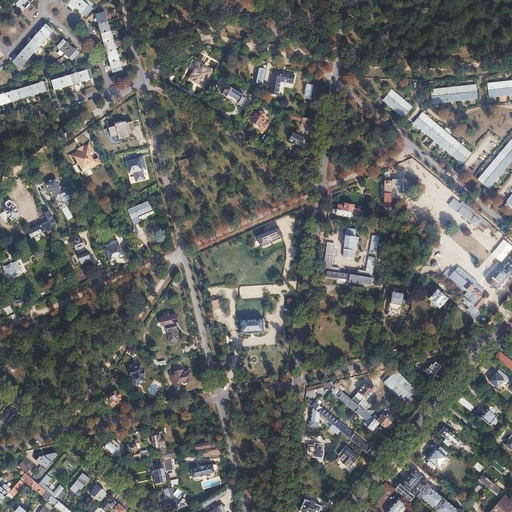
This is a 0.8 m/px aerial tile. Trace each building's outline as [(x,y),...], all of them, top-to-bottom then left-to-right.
[(0,0),(0,16),(9,8),(0,0)] [(19,0),(16,4),(23,11),(32,0),(19,0)] [(81,0),(66,0),(84,15),(90,8),(81,0)] [(105,12),(96,14),(113,72),(122,69),(105,12)] [(46,25),(13,63),(20,69),(53,31),(46,25)] [(63,41),(57,48),(60,51),(64,54),(65,55),(69,58),(72,61),(78,54),(63,41)] [(203,61),(214,69),(218,64),(207,56),(203,61)] [(197,64),(189,78),(203,86),(211,71),(197,64)] [(260,68),(256,83),(260,84),(259,85),(260,87),(261,87),(262,87),(266,69),(260,68)] [(90,69),(51,81),(54,90),(93,78),(90,69)] [(273,71),(270,94),(278,96),(281,82),(293,84),(294,75),(273,71)] [(220,77),(213,89),(220,93),(225,97),(237,105),(238,105),(242,107),(246,100),(242,98),(243,97),(230,89),(230,88),(229,88),(226,86),(228,82),(220,77)] [(46,81),(0,95),(0,105),(49,90),(46,81)] [(511,81),(486,84),(488,97),(511,94),(511,81)] [(311,98),(314,85),(306,83),(303,96),(311,98)] [(475,85),(429,90),(430,103),(476,98),(475,85)] [(391,90),(383,99),(403,117),(411,107),(391,90)] [(276,118),(280,110),(275,109),(272,115),(276,118)] [(251,122),(255,124),(254,126),(264,132),(268,125),(262,122),(264,118),(262,118),(265,113),(261,111),(260,112),(258,111),(256,114),(256,113),(251,122)] [(422,112),(413,122),(462,163),(471,153),(422,112)] [(110,137),(117,136),(118,140),(130,138),(129,133),(135,131),(132,122),(132,121),(126,123),(126,121),(122,122),(122,121),(114,123),(115,126),(108,127),(108,128),(110,137)] [(293,133),(289,140),(299,146),(304,139),(298,136),(299,134),(296,132),(295,134),(293,133)] [(511,139),(478,179),(488,188),(511,159),(511,139)] [(88,147),(72,156),(83,173),(98,164),(96,160),(92,162),(88,155),(92,153),(88,147)] [(145,169),(142,156),(125,161),(128,173),(133,172),(135,182),(144,179),(142,170),(145,169)] [(190,157),(176,161),(182,184),(196,180),(190,157)] [(408,173),(405,178),(415,184),(418,178),(408,173)] [(54,176),(44,181),(55,200),(70,191),(66,185),(61,188),(54,176)] [(392,180),(392,196),(400,196),(401,180),(392,180)] [(8,208),(5,210),(12,220),(16,217),(17,219),(18,219),(19,219),(20,218),(20,217),(19,216),(20,214),(13,204),(11,202),(10,202),(7,204),(6,205),(8,208)] [(148,202),(127,210),(134,226),(141,223),(139,217),(154,211),(151,204),(150,205),(148,202)] [(339,203),(337,210),(351,213),(362,215),(365,215),(366,214),(364,213),(365,212),(355,210),(355,208),(353,208),(353,206),(339,203)] [(460,204),(455,210),(482,233),(487,227),(486,225),(489,222),(467,204),(464,208),(460,204)] [(67,206),(62,208),(67,220),(72,217),(67,206)] [(48,207),(43,209),(48,221),(51,227),(56,225),(48,207)] [(332,209),(331,214),(350,217),(351,213),(337,210),(332,209)] [(29,231),(29,232),(31,237),(45,230),(51,227),(48,221),(38,225),(39,226),(29,231)] [(343,251),(342,257),(352,258),(353,252),(353,250),(357,251),(358,237),(355,237),(356,229),(346,228),(343,251)] [(270,229),(255,236),(259,243),(264,241),(263,239),(272,234),(270,229)] [(475,259),(484,249),(469,236),(460,246),(475,259)] [(80,240),(72,244),(74,249),(75,249),(77,254),(76,254),(81,264),(89,261),(84,251),(82,246),(80,240)] [(124,256),(119,246),(118,245),(110,248),(111,249),(106,252),(111,263),(111,262),(112,263),(115,262),(115,261),(116,260),(115,259),(118,258),(119,259),(120,258),(121,259),(122,258),(122,257),(124,256)] [(9,257),(2,261),(4,266),(3,267),(8,279),(18,274),(18,273),(13,263),(13,262),(12,263),(9,257)] [(18,261),(13,263),(18,273),(23,271),(18,261)] [(491,279),(488,283),(496,291),(500,287),(500,286),(502,284),(504,281),(506,279),(507,279),(510,276),(511,277),(511,275),(511,265),(508,262),(502,269),(501,268),(498,271),(500,273),(493,280),(491,279)] [(447,279),(445,282),(462,296),(463,297),(478,309),(486,299),(480,295),(481,294),(473,288),(476,283),(477,282),(458,266),(453,272),(447,279)] [(448,268),(442,275),(447,279),(453,272),(448,268)] [(327,271),(326,277),(346,280),(346,281),(349,282),(370,285),(371,278),(327,271)] [(497,271),(490,278),(491,279),(493,280),(500,273),(498,271),(497,271)] [(476,283),(473,288),(481,294),(485,290),(476,283)] [(436,288),(427,298),(438,307),(447,297),(436,288)] [(404,293),(392,291),(389,305),(390,305),(390,306),(391,309),(397,310),(399,309),(399,307),(401,308),(404,293)] [(21,295),(11,299),(14,305),(23,301),(21,295)] [(463,297),(462,296),(458,301),(461,303),(459,305),(466,311),(467,310),(476,317),(480,311),(478,309),(463,297)] [(222,299),(211,301),(213,310),(222,308),(220,301),(222,301),(222,299)] [(0,303),(0,305),(1,309),(9,305),(7,300),(0,303)] [(166,313),(160,323),(166,326),(170,342),(179,340),(177,330),(176,323),(178,322),(176,314),(170,316),(166,313)] [(246,319),(240,320),(241,333),(247,332),(247,333),(258,333),(258,332),(263,331),(263,318),(257,319),(257,318),(246,319)] [(325,332),(324,343),(335,344),(335,346),(342,346),(344,332),(338,331),(338,334),(325,332)] [(511,363),(497,351),(494,356),(511,371),(511,363)] [(154,357),(152,361),(160,367),(166,365),(164,360),(161,362),(154,357)] [(126,360),(118,371),(122,374),(130,362),(126,360)] [(7,363),(1,370),(26,392),(37,378),(19,362),(14,368),(7,363)] [(426,367),(423,370),(428,374),(429,376),(431,378),(432,377),(441,367),(435,362),(433,365),(431,364),(428,368),(426,367)] [(136,374),(131,375),(133,384),(134,384),(134,385),(137,386),(139,384),(139,383),(143,382),(144,380),(144,378),(145,377),(144,373),(142,372),(142,369),(137,370),(137,372),(136,372),(136,374)] [(175,375),(171,376),(173,384),(181,382),(181,381),(185,380),(186,381),(191,380),(189,371),(185,372),(184,370),(175,372),(175,375)] [(387,372),(380,380),(406,405),(413,398),(408,394),(411,391),(395,375),(393,377),(387,372)] [(496,373),(490,381),(498,387),(504,380),(496,373)] [(336,381),(329,382),(336,388),(342,392),(345,388),(341,385),(341,384),(338,381),(337,382),(336,381)] [(359,392),(352,400),(365,411),(370,406),(365,402),(373,392),(376,388),(371,385),(369,388),(364,384),(358,392),(359,392)] [(336,388),(330,395),(335,398),(337,395),(339,396),(338,397),(368,421),(366,425),(369,428),(368,430),(373,435),(381,424),(377,421),(371,416),(366,412),(365,411),(352,400),(342,392),(336,388)] [(111,393),(107,396),(110,401),(111,401),(114,405),(118,402),(117,401),(120,399),(119,397),(120,396),(120,395),(120,394),(119,394),(118,395),(116,392),(112,394),(111,393)] [(464,399),(460,403),(470,411),(474,407),(464,399)] [(314,403),(311,407),(313,408),(320,414),(332,425),(340,431),(372,457),(377,451),(374,449),(373,450),(323,409),(323,410),(315,403),(314,403)] [(479,416),(479,417),(479,418),(480,418),(481,418),(489,425),(491,423),(497,416),(498,415),(495,412),(496,410),(496,408),(494,406),(493,407),(492,408),(490,406),(489,408),(489,407),(481,416),(480,416),(479,416)] [(310,422),(309,427),(318,428),(320,414),(313,408),(311,422),(310,422)] [(383,414),(377,421),(381,424),(387,429),(393,422),(392,421),(394,419),(388,415),(387,417),(383,414)] [(497,416),(491,423),(495,425),(500,419),(497,416)] [(157,425),(154,426),(155,430),(158,445),(160,453),(161,456),(162,460),(171,458),(179,456),(178,450),(171,452),(168,453),(168,451),(164,452),(164,450),(167,449),(166,446),(164,446),(163,446),(163,444),(164,443),(163,440),(162,439),(161,437),(162,436),(161,434),(160,429),(157,430),(156,427),(157,427),(157,425)] [(332,425),(330,428),(336,433),(338,432),(339,433),(340,431),(332,425)] [(443,427),(439,432),(446,438),(443,442),(448,446),(449,444),(450,444),(451,444),(452,444),(458,448),(463,443),(443,427)] [(155,430),(149,431),(150,435),(151,435),(153,442),(152,442),(153,446),(154,445),(156,454),(160,453),(158,445),(155,430)] [(109,441),(104,447),(112,453),(117,448),(120,445),(113,439),(111,442),(109,441)] [(219,441),(197,445),(198,450),(220,445),(219,441)] [(136,444),(130,445),(131,447),(134,457),(135,461),(143,459),(148,458),(146,449),(138,451),(136,444)] [(346,445),(339,453),(342,455),(340,457),(343,460),(342,462),(346,465),(347,463),(351,466),(352,464),(355,467),(361,460),(358,458),(359,456),(346,445)] [(428,461),(426,464),(433,470),(436,467),(437,468),(447,458),(445,456),(447,453),(440,447),(437,450),(436,448),(427,459),(428,461)] [(47,468),(57,455),(55,453),(46,456),(44,457),(43,456),(41,458),(40,457),(36,461),(42,466),(43,464),(44,465),(47,468)] [(171,458),(162,460),(163,463),(163,464),(165,472),(173,470),(171,458)] [(25,460),(19,467),(27,472),(29,469),(31,470),(34,467),(25,460)] [(477,462),(473,467),(480,473),(482,474),(486,470),(477,462)] [(189,472),(189,473),(189,477),(191,478),(193,478),(194,478),(200,477),(209,475),(209,474),(214,473),(214,472),(217,471),(216,467),(213,468),(212,464),(207,466),(207,465),(198,467),(198,468),(192,470),(192,471),(189,472)] [(162,466),(151,468),(152,473),(153,473),(155,483),(165,481),(162,466)] [(400,483),(395,489),(410,502),(415,496),(409,491),(412,488),(413,487),(414,488),(413,489),(412,490),(412,491),(413,492),(414,493),(415,493),(416,492),(418,490),(419,491),(416,496),(419,498),(421,498),(438,511),(461,511),(462,511),(459,508),(458,508),(457,509),(456,510),(430,488),(430,485),(427,482),(424,486),(418,481),(422,476),(414,469),(411,473),(404,482),(404,481),(401,485),(400,483)] [(82,473),(69,489),(74,493),(78,488),(80,490),(89,479),(82,473)] [(25,474),(22,478),(56,506),(59,502),(55,499),(39,485),(34,481),(31,479),(25,474)] [(482,474),(477,479),(481,482),(482,482),(489,488),(493,484),(482,474)] [(40,483),(39,485),(55,499),(62,490),(64,488),(60,486),(54,493),(45,486),(51,480),(46,476),(45,477),(40,483)] [(170,480),(171,487),(178,486),(177,479),(170,480)] [(8,494),(5,497),(9,500),(24,484),(20,480),(8,494)] [(93,484),(87,491),(90,493),(90,494),(97,500),(98,499),(99,500),(104,494),(103,492),(96,486),(95,486),(93,484)] [(502,485),(499,488),(505,493),(508,490),(502,485)] [(0,487),(0,503),(5,497),(8,494),(0,487)] [(170,499),(166,500),(169,503),(178,510),(180,507),(181,508),(182,508),(184,506),(184,504),(183,503),(185,501),(179,496),(177,498),(174,496),(174,495),(172,488),(168,488),(170,499)] [(62,490),(55,499),(59,502),(71,511),(74,508),(80,500),(75,497),(69,504),(61,497),(65,493),(62,490)] [(220,492),(200,505),(202,508),(222,495),(220,492)] [(511,511),(511,499),(506,494),(488,511),(511,511)] [(304,499),(299,511),(302,511),(318,511),(321,506),(304,499)] [(389,510),(387,511),(397,511),(401,508),(400,507),(404,503),(399,499),(395,503),(394,502),(388,510),(389,510)] [(212,510),(208,511),(225,511),(219,501),(210,507),(212,510)] [(56,506),(51,511),(54,511),(55,511),(54,510),(57,507),(63,511),(71,511),(59,502),(56,506)] [(106,502),(102,507),(106,510),(110,505),(106,502)] [(116,502),(111,507),(113,509),(112,510),(114,511),(126,511),(127,511),(116,502)] [(15,503),(11,508),(15,511),(14,511),(30,511),(21,504),(19,506),(15,503)]
